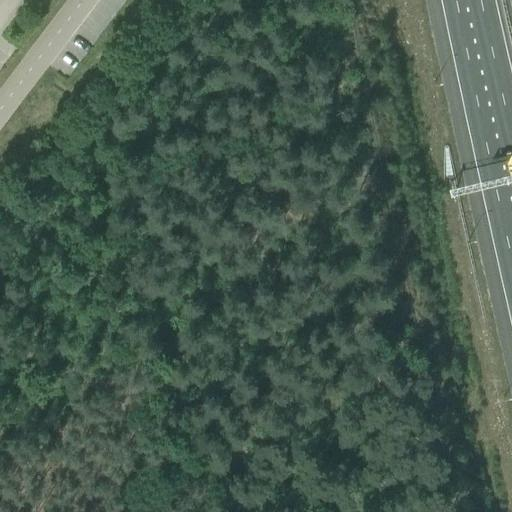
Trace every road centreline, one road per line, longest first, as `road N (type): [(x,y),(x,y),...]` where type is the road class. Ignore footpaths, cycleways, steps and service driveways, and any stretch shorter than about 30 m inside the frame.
road 1 (motorway): [(481,0),(511,133)]
road 2 (unclassified): [(81,0),(0,106)]
